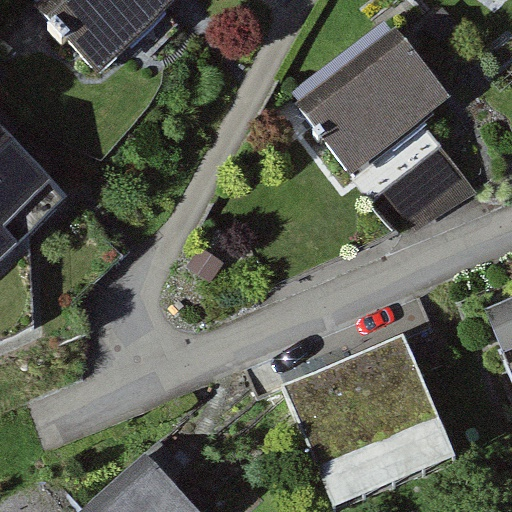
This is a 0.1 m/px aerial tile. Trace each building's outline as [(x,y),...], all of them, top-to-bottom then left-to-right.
[(34,0),(19,15),(84,84),(174,0),(34,0)] [(382,38),(283,117),(337,184),(436,104),(382,38)] [(414,228),(473,194),(450,153),(390,186),(414,228)] [(1,154),(0,155),(0,267),(57,217),(1,154)] [(511,301),(477,316),(508,390),(511,388),(511,301)] [(389,345),(267,393),(313,511),(317,511),(436,465),(389,345)] [(183,511),(136,457),(72,511),(183,511)]
